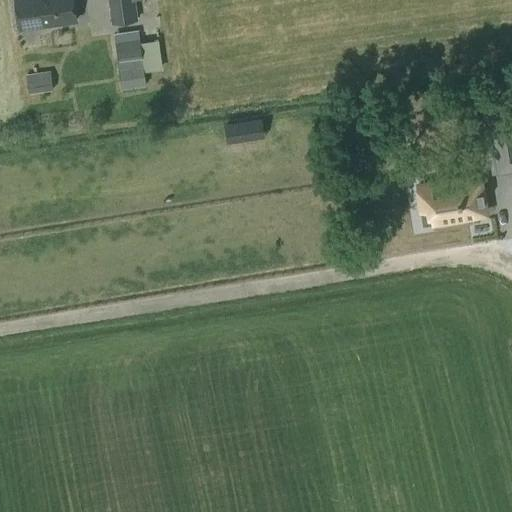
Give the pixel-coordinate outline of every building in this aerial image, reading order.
[(72,0),(14,0),(19,29),(75,21),(72,0)] [(108,0),(112,22),(137,18),(134,0),(108,0)] [(139,39),(115,43),(117,61),(141,58),(139,39)] [(143,67),(119,70),(122,89),(146,86),(143,67)] [(54,90),(52,74),(28,77),(30,93),(54,90)] [(511,166),(511,120),(491,124),(498,169),(511,166)] [(485,212),(480,180),(456,184),(455,179),(420,184),(424,207),(433,205),(436,226),(466,222),(465,216),(485,212)]
